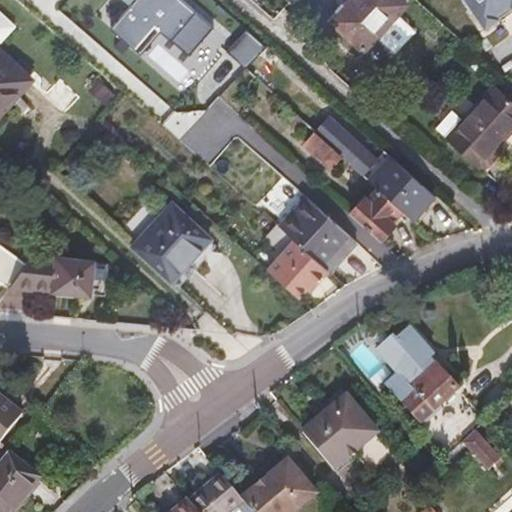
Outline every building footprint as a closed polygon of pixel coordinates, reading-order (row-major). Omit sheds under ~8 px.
[(217,19),(189,0),(128,0),(130,1),(112,27),(143,49),(157,30),(192,54),(217,19)] [(403,0),(357,0),(349,10),(346,7),(335,21),(369,50),(409,5),(403,0)] [(511,0),(469,0),(487,25),(511,7),(511,0)] [(0,9),(0,28),(10,37),(19,27),(0,9)] [(0,47),(10,37),(0,28),(0,47)] [(0,48),(0,118),(34,80),(0,48)] [(257,59),(248,69),(259,78),(268,68),(257,59)] [(289,79),(277,92),(301,115),(314,102),(289,79)] [(511,131),(511,102),(495,88),(466,120),(454,110),(437,128),(479,165),(481,163),(485,167),(491,167),(505,153),(504,147),(500,142),(507,134),(508,135),(511,131)] [(425,204),(435,193),(387,150),(377,161),(330,120),(320,131),(356,162),(354,164),(382,189),(408,212),(419,223),(431,209),(425,204)] [(334,170),(346,157),(318,133),(307,145),(334,170)] [(240,135),(221,158),(250,183),(270,161),(240,135)] [(355,214),(383,240),(408,212),(382,189),(372,201),(368,198),(355,214)] [(283,228),(315,255),(317,252),(337,269),(360,243),(309,198),(283,228)] [(134,245),(177,284),(215,242),(172,203),(134,245)] [(302,296),(334,271),(315,255),(283,228),(280,225),(270,240),(286,254),(272,269),(302,296)] [(0,264),(0,279),(13,289),(14,287),(27,268),(7,255),(0,264)] [(98,261),(36,255),(27,268),(14,287),(95,294),(96,287),(98,261)] [(112,263),(98,261),(96,287),(111,289),(112,263)] [(452,455),(464,444),(466,443),(478,432),(488,422),(442,372),(449,364),(418,329),(403,342),(397,336),(381,351),(401,375),(389,386),(452,455)] [(71,387),(59,400),(79,418),(90,405),(71,387)] [(306,433),(336,469),(357,452),(373,472),(396,452),(344,390),(328,404),(333,410),(327,415),(306,433)] [(0,396),(0,444),(23,416),(0,396)] [(322,409),(327,415),(333,410),(328,404),(322,409)] [(98,422),(73,442),(81,454),(106,433),(98,422)] [(478,432),(466,443),(476,453),(487,442),(478,432)] [(487,442),(476,453),(490,468),(501,458),(487,442)] [(16,511),(42,479),(10,454),(0,466),(0,511),(1,511),(16,511)] [(245,501),(254,511),(295,511),(315,495),(290,464),(245,501)] [(194,504),(200,511),(254,511),(245,501),(225,478),(194,504)]
